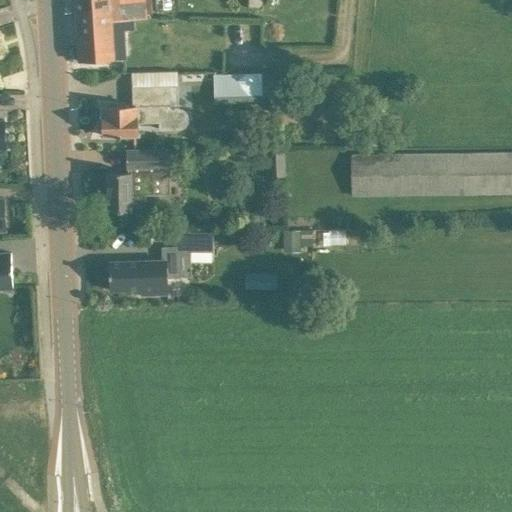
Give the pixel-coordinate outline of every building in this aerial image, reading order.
[(75,0),(76,15),(111,14),(110,0),(75,0)] [(110,0),(111,14),(76,15),(80,61),(115,59),(112,21),(147,18),(145,0),(110,0)] [(239,94),(273,92),(272,77),(263,77),(262,72),(259,72),(238,73),(239,94)] [(133,85),(133,104),(104,106),(104,115),(102,115),(103,119),(100,122),(100,129),(103,131),(103,135),(139,133),(139,120),(159,120),(160,129),(179,128),(183,127),(186,125),(188,122),(189,118),(189,115),(188,112),(186,110),(183,107),(180,106),(179,84),(175,84),(133,85)] [(364,100),(364,112),(388,113),(388,100),(364,100)] [(341,146),(366,146),(366,128),(341,128),(341,146)] [(267,148),(268,175),(284,175),(284,148),(267,148)] [(148,209),(148,193),(153,192),(153,167),(170,167),(174,167),(173,149),(131,150),(131,152),(131,170),(108,172),(109,194),(109,207),(109,210),(112,210),(112,223),(131,223),(131,209),(148,209)] [(511,150),(351,152),(352,195),(511,193),(511,150)] [(141,259),(109,261),(111,289),(141,288),(141,295),(168,294),(168,275),(191,274),(190,250),(213,250),(213,231),(189,231),(189,228),(177,228),(178,244),(166,245),(166,261),(141,262),(141,259)] [(284,246),(301,246),(301,230),(284,230),(284,246)] [(0,270),(13,269),(12,252),(0,253),(0,270)] [(0,287),(14,287),(13,269),(0,270),(0,287)]
